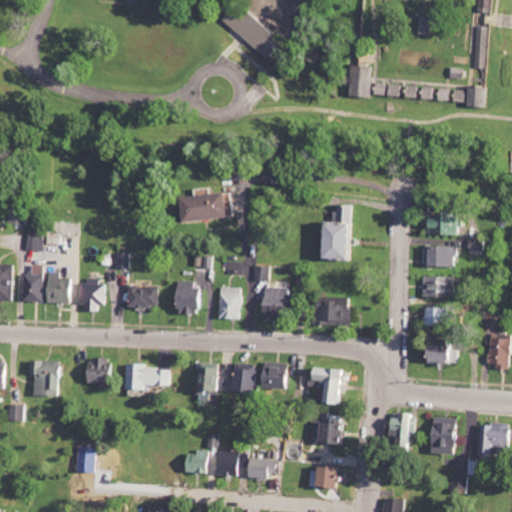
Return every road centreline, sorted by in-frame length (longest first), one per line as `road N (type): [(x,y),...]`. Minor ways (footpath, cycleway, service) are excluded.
road 1 (residential): [(511,399),(419,392),(364,352),(319,344),(0,336)]
road 2 (residential): [(371,510),(172,493)]
road 3 (residential): [(388,373),(401,338),(408,181)]
road 4 (residential): [(370,511),(388,373)]
